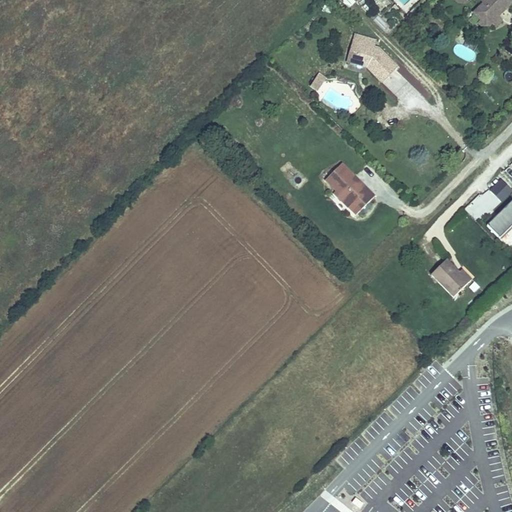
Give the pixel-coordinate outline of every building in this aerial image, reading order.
[(511,0),(483,0),(477,7),(485,15),(480,20),(488,29),(494,24),(496,27),(505,18),(502,15),(511,5),(511,0)] [(390,23),(371,4),(365,11),(384,30),(390,23)] [(340,66),(371,72),(373,64),(353,60),(357,40),(374,44),(375,35),(347,30),(340,66)] [(371,72),(382,83),(399,66),(380,45),(374,44),(357,40),(353,60),(373,64),(371,72)] [(319,92),(326,77),(317,73),(310,88),(319,92)] [(346,214),(355,223),(375,203),(340,169),(327,183),(337,192),(352,208),(346,214)] [(511,192),(511,189),(501,180),(489,191),(501,203),(511,192)] [(352,208),(337,192),(331,198),(346,214),(352,208)] [(511,228),(511,202),(487,227),(501,239),(511,228)] [(429,281),(455,306),(471,291),(458,279),(445,266),(429,281)] [(463,274),(458,279),(471,291),(476,285),(463,274)]
